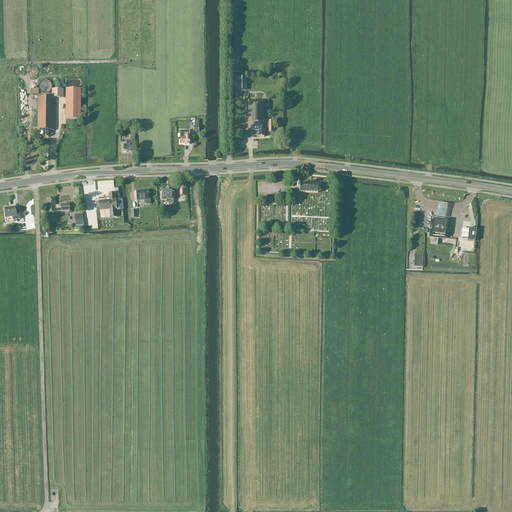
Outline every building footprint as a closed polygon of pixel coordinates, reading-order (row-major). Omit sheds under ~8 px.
[(237,78),(237,88),(245,88),(245,78),(237,78)] [(66,89),(65,120),(81,120),(81,90),(66,89)] [(43,138),(48,138),(48,131),(54,131),(55,98),(63,98),(63,90),(52,90),(52,99),(38,98),(37,131),(43,131),(43,138)] [(269,121),(266,121),(266,101),(248,100),(248,131),(259,131),(259,137),(264,138),(264,131),(266,131),(266,128),(269,128),(269,133),(273,133),(273,121),(269,121)] [(185,144),(185,145),(190,145),(190,140),(189,140),(189,136),(189,131),(180,131),(179,139),(179,144),(185,144)] [(122,153),(131,153),(131,145),(135,145),(134,137),(130,137),(130,141),(126,141),(126,145),(122,145),(122,153)] [(321,192),(322,187),(318,185),(300,184),(300,185),(300,187),(297,187),(297,188),(297,189),(297,190),(299,190),(299,193),(318,194),(321,192)] [(173,200),(173,190),(162,190),(162,201),(169,201),(169,204),(173,204),(173,201),(173,200)] [(148,200),(148,191),(137,192),(137,201),(145,200),(145,203),(146,204),(149,204),(150,203),(150,200),(148,200)] [(108,194),(109,200),(109,201),(99,202),(96,202),(96,209),(99,209),(100,211),(109,210),(110,219),(117,218),(116,210),(117,210),(116,200),(115,200),(115,193),(108,194)] [(56,213),(55,212),(55,206),(54,199),(47,200),(48,213),(56,213)] [(447,203),(437,202),(435,216),(446,217),(447,203)] [(16,210),(15,207),(8,208),(8,209),(4,210),(5,218),(12,217),(13,221),(20,220),(19,210),(16,210)] [(430,237),(447,239),(447,232),(449,232),(449,227),(448,227),(449,220),(445,220),(445,219),(437,218),(437,219),(432,218),(431,226),(430,226),(429,230),(431,230),(430,237)] [(469,228),(467,241),(468,241),(475,242),(476,230),(469,229),(469,228)] [(423,254),(415,254),(414,259),(413,259),(412,262),(414,262),(414,267),(423,267),(423,254)]
